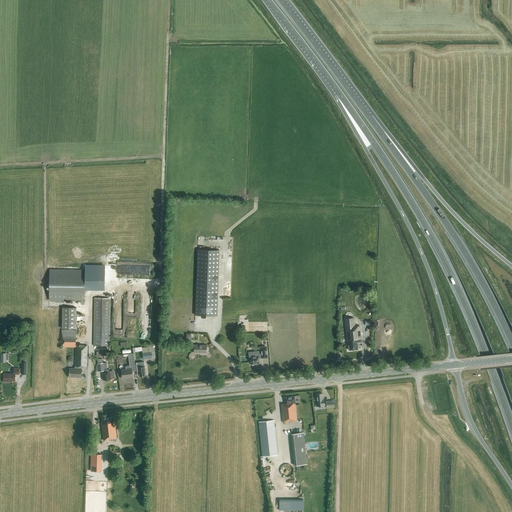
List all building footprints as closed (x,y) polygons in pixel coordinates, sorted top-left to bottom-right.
[(219,251),(198,251),(195,315),(217,316),(219,251)] [(50,270),(50,278),(49,300),(84,301),(85,271),(50,270)] [(95,298),(94,307),(94,346),(109,346),(110,298),(95,298)] [(62,308),(62,313),(62,328),(76,329),(76,308),(62,308)] [(358,349),(357,343),(361,342),(359,326),(355,327),(354,318),(345,319),(347,345),(349,345),(349,350),(358,349)] [(70,368),(69,377),(81,377),(81,367),(87,368),(88,345),(76,345),(76,330),(61,330),(61,347),(75,348),(75,368),(70,368)] [(194,345),(194,353),(206,353),(207,345),(194,345)] [(142,351),(142,352),(142,353),(143,359),(152,358),(151,352),(154,352),(153,346),(143,348),(142,348),(142,351)] [(258,356),(261,356),(261,357),(267,356),(267,348),(261,349),(261,351),(249,352),(249,357),(250,357),(251,364),(252,364),(252,365),(255,365),(255,364),(259,363),(258,356)] [(0,363),(6,363),(6,360),(8,360),(8,354),(6,354),(6,353),(0,353),(0,363)] [(128,354),(129,366),(125,366),(126,370),(121,370),(122,378),(133,377),(132,372),(136,371),(135,367),(133,353),(128,354)] [(19,375),(19,368),(13,368),(13,374),(3,374),(3,382),(12,382),(12,381),(15,381),(15,375),(19,375)] [(109,372),(109,369),(107,369),(104,370),(104,371),(103,371),(104,380),(111,380),(110,379),(115,378),(114,371),(110,371),(110,372),(109,372)] [(323,401),(323,397),(323,393),(316,394),(317,406),(325,405),(325,400),(323,401)] [(285,397),(286,404),(281,404),(283,422),(296,421),(294,403),(295,403),(294,396),(285,397)] [(326,401),(326,409),(335,408),(334,400),(326,401)] [(107,418),(106,415),(102,415),(103,422),(101,422),(103,440),(116,438),(115,424),(114,424),(113,417),(107,418)] [(277,455),(274,420),(259,422),(262,456),(277,455)] [(303,433),(291,434),(295,466),(306,465),(303,433)] [(91,454),(91,471),(101,471),(102,455),(91,454)] [(297,500),(296,492),(287,492),(288,500),(297,500)] [(303,502),(279,502),(279,511),(303,510),(303,502)]
